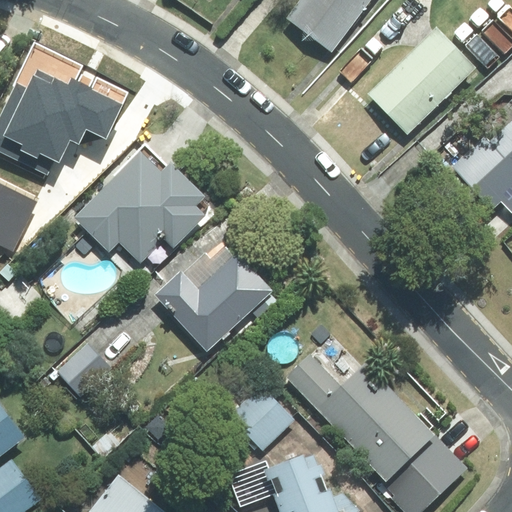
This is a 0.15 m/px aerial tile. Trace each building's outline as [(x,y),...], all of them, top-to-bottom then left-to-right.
[(337,50),(373,0),(302,0),(291,16),(337,50)] [(414,135),(487,65),(445,21),(372,91),(414,135)] [(511,120),(461,165),(499,208),(486,220),(500,236),(511,225),(511,120)] [(56,151),(33,125),(0,154),(0,204),(14,220),(29,207),(41,220),(112,156),(84,126),(56,151)] [(212,191),(183,162),(176,168),(152,143),(79,214),(116,251),(127,241),(148,263),(173,238),(183,248),(218,214),(203,199),(212,191)] [(279,288),(242,248),(203,283),(190,269),(163,295),(213,349),(279,288)] [(367,367),(335,334),(291,377),(399,488),(389,498),(401,511),(423,511),(473,465),(372,361),(367,367)] [(84,397),(119,364),(96,339),(61,372),(84,397)] [(0,460),(40,429),(5,386),(0,389),(0,460)] [(269,451),(300,420),(270,390),(240,421),(269,451)] [(286,510),(305,503),(307,511),(338,511),(320,455),(273,470),(286,510)] [(0,511),(29,511),(47,500),(19,460),(0,473),(0,511)] [(175,511),(179,508),(125,470),(94,511),(175,511)]
